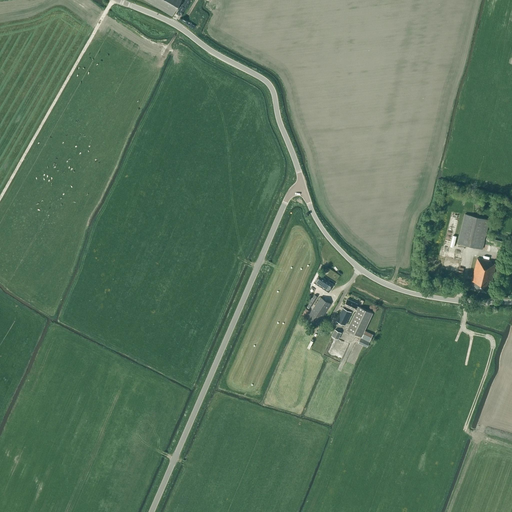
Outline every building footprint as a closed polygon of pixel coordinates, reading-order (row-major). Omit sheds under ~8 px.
[(144,0),(171,15),(179,0),(144,0)] [(485,244),(503,249),(505,242),(487,238),(486,240),(484,239),(489,220),(465,214),(458,243),(482,249),(483,244),(485,244)] [(490,283),(491,283),(496,264),(491,262),(491,261),(477,258),(470,288),(474,289),(474,290),(483,292),(484,291),(489,293),(490,287),(489,287),(490,283)] [(313,283),(328,292),(333,285),(318,275),(313,283)] [(301,316),(304,318),(307,312),(317,296),(314,294),(304,310),(301,316)] [(307,318),(317,325),(330,304),(320,297),(307,318)] [(357,310),(356,313),(355,313),(347,330),(357,334),(357,333),(361,335),(358,343),(366,347),(372,334),(364,331),(373,313),(356,305),(357,303),(347,299),(344,305),(354,310),(354,309),(357,310)] [(336,321),(345,325),(351,312),(343,308),(336,321)] [(341,333),(334,329),(334,330),(332,335),(331,336),(338,339),(341,333)]
